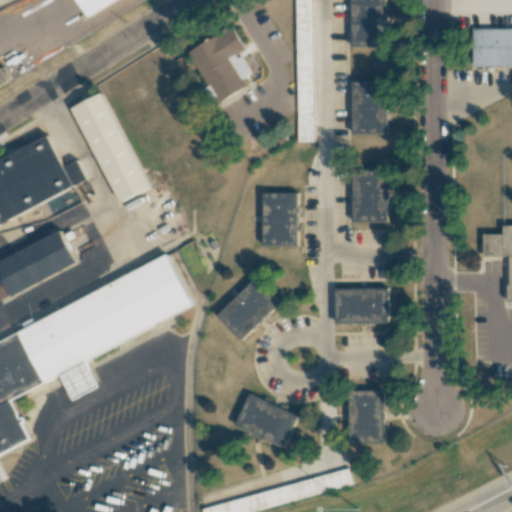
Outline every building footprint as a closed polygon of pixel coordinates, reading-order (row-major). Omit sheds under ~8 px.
[(115,0),(89,16),(79,0),(115,0)] [(311,0),(295,0),(298,142),(314,142),(311,0)] [(351,0),(352,47),(387,46),(385,0),(351,0)] [(190,51),(218,102),(248,86),(243,78),(252,73),(241,53),(246,50),(233,27),(190,51)] [(511,28),(473,28),(473,64),(511,64),(511,28)] [(0,87),(9,82),(2,69),(0,69),(0,87)] [(353,135),(387,134),(386,80),(352,81),(353,135)] [(101,92),(72,108),(121,201),(151,185),(101,92)] [(0,161),(0,458),(36,439),(17,402),(201,305),(169,244),(0,333),(0,225),(88,180),(77,160),(64,167),(48,136),(0,161)] [(353,223),(388,222),(387,169),(357,169),(358,178),(352,178),(353,223)] [(264,246),(299,245),(298,192),(263,192),(264,246)] [(511,224),(503,224),(502,224),(502,232),(482,232),(482,258),(508,257),(508,300),(511,300),(511,224)] [(0,261),(60,229),(78,263),(14,296),(0,268),(0,261)] [(281,305),(256,278),(217,314),(242,341),(281,305)] [(336,323),(389,323),(388,288),(335,288),(336,323)] [(385,444),(384,389),(348,390),(350,444),(385,444)] [(286,448),(299,415),(250,395),(236,427),(286,448)] [(202,505),(203,511),(243,511),(354,488),(351,472),(202,505)]
